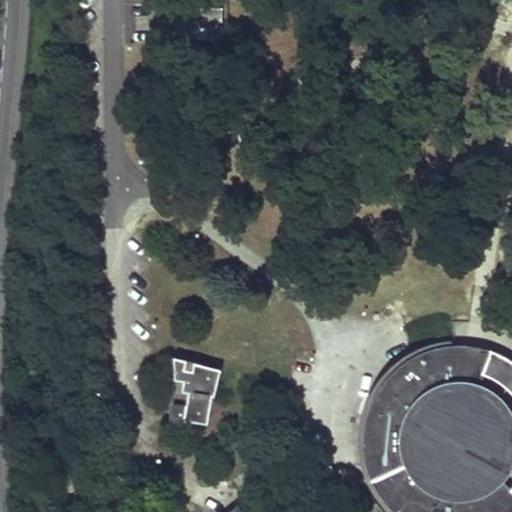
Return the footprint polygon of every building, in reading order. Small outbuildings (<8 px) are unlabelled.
[(222,7),(176,8),(176,39),(221,40),(222,7)] [(454,368),(452,344),(421,351),(392,370),(374,393),(363,422),(363,454),(373,486),(387,506),(395,511),(491,511),(488,505),(499,499),(509,491),(493,476),(503,463),(508,450),(508,434),(504,417),(492,402),(475,392),(482,374),(466,369),(454,368)] [(488,505),(491,511),(511,511),(511,362),(502,356),(477,347),(452,344),(454,368),(466,369),(482,374),(495,379),(508,389),(511,393),(511,487),(509,491),(499,499),(488,505)] [(220,370),(173,357),(174,380),(179,380),(174,418),(207,424),(211,396),(214,396),(220,370)] [(340,495),(336,485),(314,496),(318,506),(340,495)]
